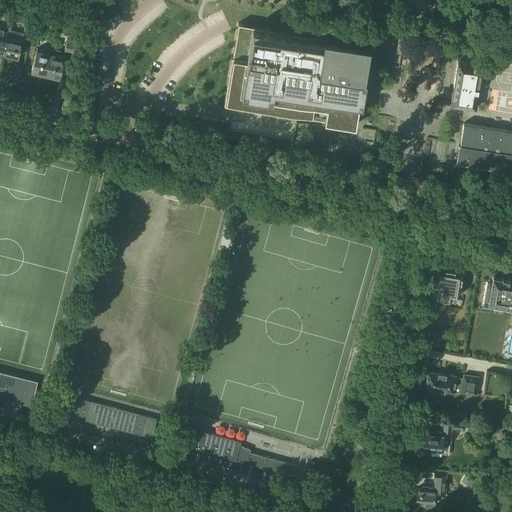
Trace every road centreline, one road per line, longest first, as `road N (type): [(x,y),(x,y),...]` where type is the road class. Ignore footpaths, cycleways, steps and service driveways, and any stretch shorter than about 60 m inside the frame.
road 1 (residential): [(0,413),(359,511)]
road 2 (residential): [(136,141),(399,203)]
road 3 (residential): [(399,203),(136,141)]
road 4 (residential): [(381,511),(397,345)]
road 5 (residential): [(397,345),(405,216),(399,203)]
road 6 (residential): [(136,141),(0,110)]
